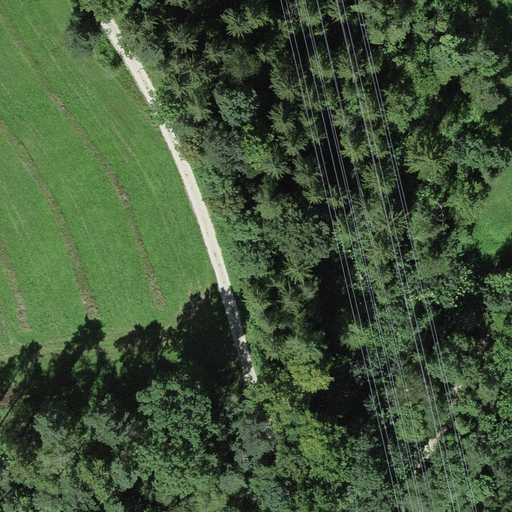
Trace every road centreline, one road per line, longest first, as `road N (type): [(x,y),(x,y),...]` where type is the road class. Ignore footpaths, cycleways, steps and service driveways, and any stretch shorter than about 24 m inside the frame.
road 1 (track): [(91,0),(169,146),(274,445),(312,511)]
road 2 (track): [(391,511),(511,297)]
